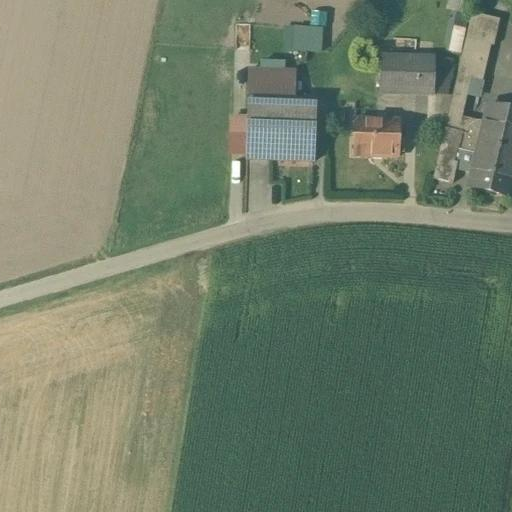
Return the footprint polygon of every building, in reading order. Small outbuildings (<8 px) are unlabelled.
[(471,15),(433,180),(451,184),(455,164),(453,163),(456,151),(477,156),(485,124),(460,119),(469,80),(480,83),(488,47),(491,48),(497,21),(471,15)] [(327,49),(328,25),(288,25),(288,49),(327,49)] [(446,58),(375,56),(374,93),(445,95),(446,58)] [(248,101),(294,103),(295,73),(249,71),(248,101)] [(294,103),(248,101),(246,162),(312,164),(315,104),(294,103)] [(511,178),(511,114),(489,109),(485,124),(477,156),(470,188),(507,197),(511,178)] [(398,122),(353,121),(352,157),(397,159),(398,122)]
